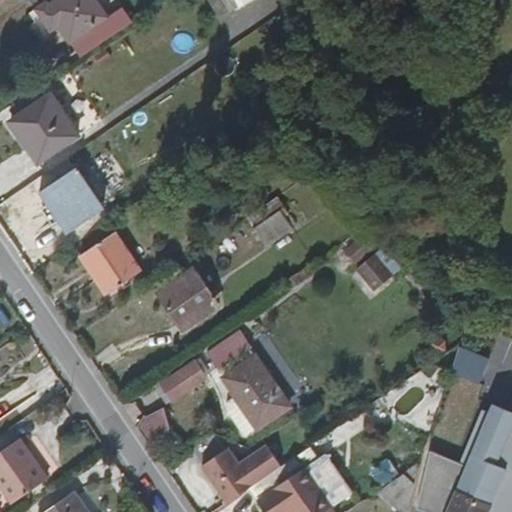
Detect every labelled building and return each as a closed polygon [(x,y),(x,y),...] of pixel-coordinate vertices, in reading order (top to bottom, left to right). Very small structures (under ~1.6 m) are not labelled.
[(59,0),(48,7),(71,41),(106,17),(94,0),(59,0)] [(209,0),(219,17),(234,8),(229,0),(209,0)] [(271,101),(300,80),(289,64),(260,84),(271,101)] [(52,95),(16,118),(33,143),(27,148),(36,162),(78,135),(52,95)] [(33,143),(16,118),(10,122),(27,148),(33,143)] [(103,211),(76,169),(41,192),(68,233),(103,211)] [(277,197),(246,218),(254,229),(281,211),(285,208),(277,197)] [(281,211),(254,229),(266,248),(293,230),(281,211)] [(80,256),(105,295),(142,271),(116,233),(80,256)] [(349,253),(356,264),(375,252),(367,240),(349,253)] [(356,263),(370,289),(398,273),(384,248),(356,263)] [(215,298),(194,270),(157,293),(177,323),(215,298)] [(208,353),(219,370),(252,348),(241,331),(208,353)] [(451,370),(481,382),(491,355),(461,344),(451,370)] [(224,376),(242,403),(270,384),(275,381),(256,354),(224,376)] [(197,358),(157,379),(168,401),(209,380),(197,358)] [(270,384),(242,403),(261,430),(295,408),(275,381),(270,384)] [(225,404),(243,434),(253,427),(235,398),(225,404)] [(139,417),(150,442),(173,431),(162,407),(139,417)] [(490,442),(504,448),(509,434),(511,434),(511,416),(501,412),(490,442)] [(451,438),(431,430),(423,453),(456,465),(464,444),(451,439),(451,438)] [(49,477),(21,437),(0,451),(0,484),(12,503),(49,477)] [(223,500),(283,465),(269,442),(239,460),(229,444),(200,461),(223,500)] [(492,453),(467,445),(460,465),(485,473),(492,453)] [(333,511),(331,509),(351,494),(324,454),(274,487),(275,491),(257,503),(263,511),(333,511)] [(377,474),(385,487),(401,476),(393,463),(377,474)] [(379,491),(402,511),(408,511),(415,484),(404,474),(401,476),(385,487),(379,491)] [(486,511),(491,503),(459,490),(449,511),(486,511)] [(46,511),(87,511),(74,493),(46,511)]
